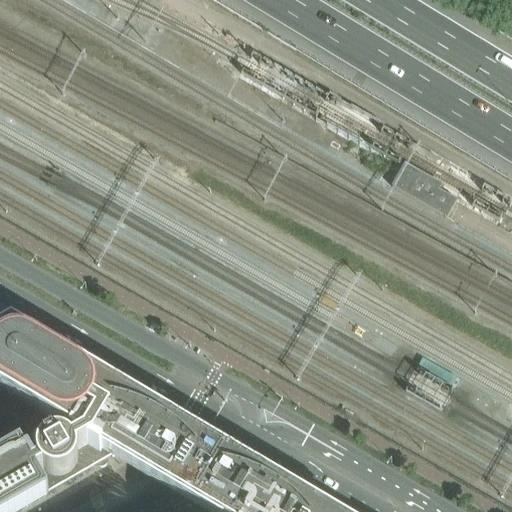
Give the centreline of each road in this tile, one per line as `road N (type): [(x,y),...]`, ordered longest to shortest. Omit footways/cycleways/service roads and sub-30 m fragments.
road 1 (secondary): [(277,416),(0,256)]
road 2 (secondary): [(0,287),(262,441)]
road 3 (motorway): [(279,0),(511,141)]
road 4 (secondary): [(440,511),(277,416)]
road 5 (motorway): [(511,82),(375,0)]
road 6 (secondary): [(262,441),(382,511)]
road 7 (tertiary): [(160,511),(237,467),(262,441)]
